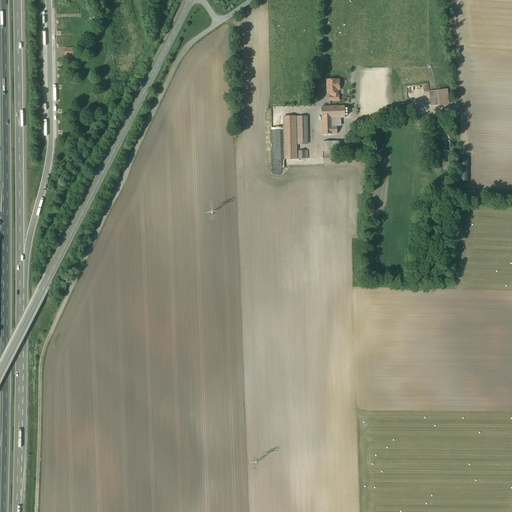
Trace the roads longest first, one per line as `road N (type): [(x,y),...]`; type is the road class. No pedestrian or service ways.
road 1 (motorway): [(18,511),(19,0)]
road 2 (motorway): [(2,0),(2,511)]
road 3 (tertiary): [(0,374),(191,0)]
